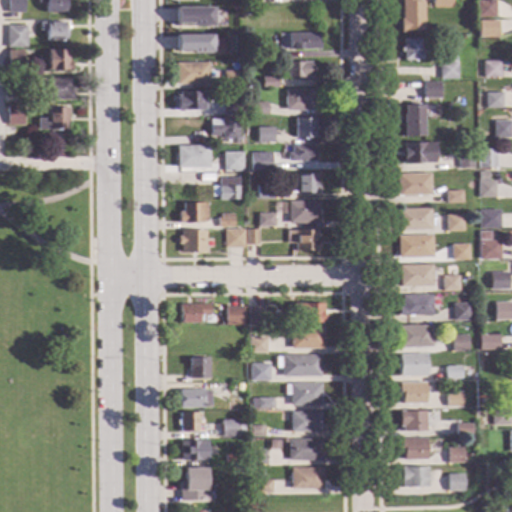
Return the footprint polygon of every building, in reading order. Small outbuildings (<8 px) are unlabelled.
[(22,0),(22,13),(6,13),(6,0),(22,0)] [(64,0),(64,13),(44,13),(44,3),(38,3),(38,0),(64,0)] [(411,0),(411,1),(422,0),(422,32),(404,32),(404,34),(398,34),(398,19),(400,19),(400,0),(411,0)] [(448,0),(449,8),(430,9),(430,0),(448,0)] [(494,18),(476,18),(476,2),(493,1),(494,18)] [(213,27),(191,27),(191,24),(175,24),(175,8),(213,8),(213,27)] [(495,38),(476,38),(476,22),(495,21),(495,38)] [(64,42),(44,42),(44,31),(39,31),(39,23),(64,23),(64,42)] [(25,48),(5,48),(5,27),(24,27),(25,48)] [(315,49),(286,50),(286,48),(278,49),(277,35),(315,33),(315,49)] [(213,54),(191,54),(191,51),(175,51),(175,35),(213,35),(213,54)] [(419,61),(401,61),(401,60),(397,60),(397,48),(400,48),(400,39),(419,39),(419,61)] [(269,59),(255,60),(254,43),(269,43),(269,59)] [(67,62),(70,62),(70,70),(67,70),(67,71),(45,71),(45,51),(67,50),(67,62)] [(21,66),(6,66),(6,51),(21,51),(21,66)] [(310,77),(286,77),(286,62),(310,62),(310,77)] [(455,79),(437,80),(437,62),(455,62),(455,79)] [(498,78),(480,78),(480,62),(498,62),(498,78)] [(207,85),(174,85),(174,64),(207,63),(207,85)] [(239,87),(223,87),(222,72),(239,72),(239,87)] [(276,87),(260,87),(260,77),(276,77),(276,87)] [(69,90),(71,90),(71,100),(38,101),(37,79),(69,79),(69,90)] [(21,97),(4,97),(4,81),(21,81),(21,97)] [(438,99),(421,99),(421,83),(438,83),(438,99)] [(312,111),(284,111),(283,91),(312,90),(312,111)] [(201,110),(176,111),(175,96),(179,96),(179,92),(200,91),(201,110)] [(500,109),(482,109),(482,93),(499,93),(500,109)] [(239,115),(221,116),(221,98),(239,98),(239,115)] [(266,114),(249,115),(249,103),(266,103),(266,114)] [(422,137),(402,137),(402,115),(403,115),(403,106),(422,106),(422,137)] [(21,125),(5,125),(5,107),(21,107),(21,125)] [(67,123),(65,123),(65,130),(36,130),(36,118),(47,118),(47,108),(67,108),(67,123)] [(236,144),(226,144),(226,140),(217,140),(217,136),(209,137),(208,119),(236,118),(236,144)] [(314,138),(294,138),(293,119),(313,119),(314,138)] [(509,139),(491,139),(491,121),(509,121),(509,139)] [(272,143),(256,143),(255,128),(272,128),(272,143)] [(433,164),(402,164),(402,143),(433,143),(433,164)] [(314,161),(286,162),(285,154),(290,154),(290,146),(314,145),(314,161)] [(207,168),(175,169),(175,147),(206,146),(207,168)] [(494,168),(475,168),(475,149),(495,149),(494,168)] [(240,172),(221,172),(221,153),(240,153),(240,172)] [(270,172),(248,172),(248,153),(270,153),(270,172)] [(473,169),(456,169),(456,154),(472,154),(473,169)] [(428,196),(395,196),(395,174),(428,174),(428,196)] [(315,194),(289,194),(289,191),(286,191),(286,175),(315,175),(315,194)] [(236,200),(216,200),(216,197),(209,197),(209,187),(216,187),(216,179),(236,178),(236,200)] [(493,182),(493,198),(477,198),(477,182),(493,182)] [(271,199),(255,199),(255,186),(271,186),(271,199)] [(460,204),(444,204),(443,191),(460,191),(460,204)] [(317,224),(286,224),(286,202),(317,202),(317,224)] [(204,221),(197,224),(177,225),(177,212),(181,212),(180,204),(203,204),(204,221)] [(428,230),(396,231),(396,209),(428,209),(428,230)] [(498,229),(477,229),(477,211),(498,210),(498,229)] [(272,214),(273,227),(256,227),(256,214),(272,214)] [(231,228),(216,228),(215,219),(219,219),(218,215),(231,215),(231,228)] [(461,232),(444,232),(444,216),(461,215),(461,232)] [(242,249),(222,249),(222,230),(242,230),(242,249)] [(256,245),(244,246),(243,231),(256,230),(256,245)] [(315,239),(316,239),(316,252),(294,252),(294,244),(285,244),(285,231),(315,231),(315,239)] [(203,253),(179,253),(179,245),(176,245),(176,237),(179,237),(179,232),(203,232),(203,253)] [(430,259),(396,259),(396,236),(430,236),(430,259)] [(498,260),(477,260),(477,240),(498,240),(498,260)] [(466,261),(449,262),(448,245),(466,245),(466,261)] [(431,287),(398,287),(398,266),(430,265),(431,287)] [(506,290),(488,290),(488,273),(506,273),(506,290)] [(456,292),(439,292),(439,276),(456,276),(456,292)] [(429,315),(396,316),(396,308),(400,308),(400,296),(429,295),(429,315)] [(510,321),(492,321),(492,303),(510,303),(510,321)] [(320,323),(282,324),(282,314),(291,313),(291,305),(320,304),(320,323)] [(467,321),(450,321),(450,304),(467,304),(467,321)] [(206,316),(201,316),(201,323),(176,323),(176,305),(206,305),(206,316)] [(240,326),(223,326),(222,308),(240,307),(240,326)] [(263,325),(244,326),(244,307),(262,307),(263,325)] [(430,347),(397,348),(396,327),(429,326),(430,347)] [(321,349),(289,350),(289,329),(321,328),(321,349)] [(216,347),(192,347),(192,329),(216,329),(216,347)] [(496,351),(476,351),(476,335),(496,335),(496,351)] [(466,352),(449,352),(448,336),(466,336),(466,352)] [(264,354),(246,353),(247,338),(264,338),(264,354)] [(424,376),(397,376),(397,355),(424,355),(424,376)] [(317,366),(320,366),(320,372),(318,372),(318,377),(279,377),(279,356),(317,356),(317,366)] [(207,379),(187,380),(186,359),(206,359),(207,379)] [(268,382),(248,382),(248,364),(268,364),(268,382)] [(459,380),(443,380),(443,366),(458,366),(459,380)] [(423,404),(399,404),(399,399),(397,399),(397,384),(423,383),(423,404)] [(243,397),(228,397),(228,384),(242,384),(243,397)] [(318,406),(288,406),(288,395),(283,395),(283,385),(288,385),(288,384),(318,384),(318,406)] [(208,408),(177,409),(176,391),(208,391),(208,408)] [(459,408),(443,408),(443,393),(459,393),(459,408)] [(272,409),(250,409),(250,399),(272,399),(272,409)] [(509,409),(509,426),(490,426),(490,408),(509,409)] [(424,432),(400,432),(400,427),(397,427),(397,412),(423,411),(424,432)] [(318,432),(288,432),(288,412),(318,412),(318,432)] [(200,418),(202,418),(202,431),(178,432),(177,415),(200,414),(200,418)] [(236,422),(242,421),(242,435),(236,435),(236,437),(219,438),(219,421),(236,421),(236,422)] [(469,435),(453,435),(453,425),(469,425),(469,435)] [(262,437),(246,437),(245,426),(262,426),(262,437)] [(320,461),(286,461),(285,440),(319,440),(320,461)] [(424,461),(400,461),(400,455),(398,455),(397,440),(424,440),(424,461)] [(205,461),(178,461),(178,442),(204,441),(205,461)] [(460,464),(444,464),(444,448),(460,448),(460,464)] [(265,465),(245,465),(245,451),(265,451),(265,465)] [(205,501),(178,502),(177,483),(182,483),(181,469),(204,468),(205,501)] [(319,489),(289,490),(288,469),(319,468),(319,489)] [(425,488),(398,488),(398,482),(398,468),(425,468),(425,488)] [(461,493),(444,493),(444,474),(461,474),(461,493)] [(269,493),(253,493),(253,481),(269,481),(269,493)]
